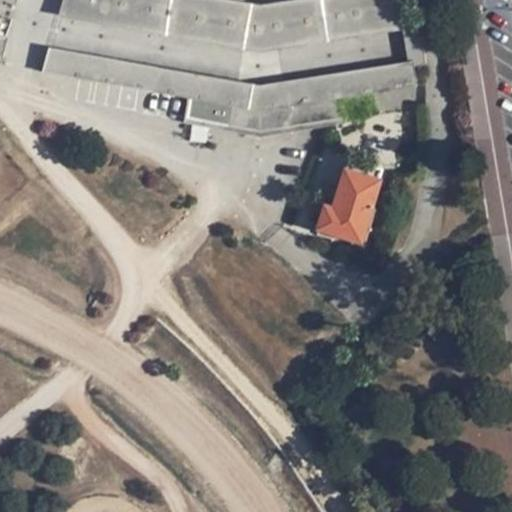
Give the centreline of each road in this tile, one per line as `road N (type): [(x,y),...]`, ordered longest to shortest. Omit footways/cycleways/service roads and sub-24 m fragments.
road 1 (unknown): [(0,15),(226,71),(280,73),(377,59)]
road 2 (unknown): [(141,294),(37,155),(25,133),(21,77)]
road 3 (track): [(81,367),(224,180)]
road 4 (unknown): [(81,367),(202,456),(253,511)]
road 5 (track): [(182,511),(58,384)]
